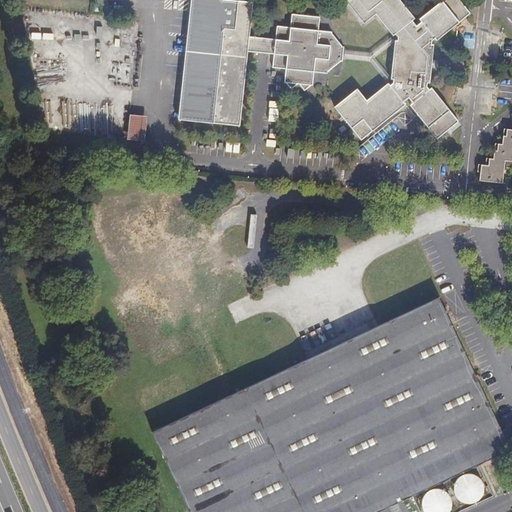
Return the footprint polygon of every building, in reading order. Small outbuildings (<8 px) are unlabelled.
[(207,0),(190,0),(179,118),(196,120),(207,0)] [(253,1),(241,0),(207,0),(196,120),(240,124),(248,51),(273,54),(272,67),(285,68),(284,80),(291,89),(299,83),(303,90),(306,90),(313,84),(314,72),(327,73),(342,61),(342,59),(343,49),(331,31),(318,30),(320,16),(292,13),(290,28),(277,26),(276,39),(250,36),(253,1)] [(399,0),(346,0),(346,1),(364,23),(375,14),(392,35),(394,34),(397,38),(394,41),(390,76),(392,84),(387,83),(367,100),(357,89),(335,106),(361,139),(405,104),(403,101),(407,97),(412,102),(409,104),(438,138),(458,121),(431,87),(429,89),(426,85),(429,82),(434,45),(432,43),(433,38),(438,39),(470,13),(459,0),(441,0),(419,19),(421,21),(416,25),(412,19),(414,17),(399,0)] [(371,52),(343,49),(342,59),(369,62),(387,83),(392,84),(390,76),(374,58),(394,41),(397,38),(394,34),(392,35),(371,52)] [(147,116),(130,114),(127,139),(144,141),(147,116)] [(511,127),(504,129),(503,142),(495,143),(494,156),(490,158),(487,158),(485,160),(485,164),(478,164),(477,171),(479,171),(478,180),(504,182),(504,178),(509,178),(509,168),(511,168),(511,127)] [(116,219),(161,334),(210,315),(165,200),(116,219)] [(152,431),(190,511),(375,511),(510,449),(439,297),(236,392),(230,395),(152,431)] [(468,472),(462,473),(458,476),(454,481),(453,487),(454,494),(456,498),(461,502),(466,504),(471,504),(479,501),(483,497),(485,491),(485,484),(483,479),(479,475),(474,472),(468,472)] [(435,487),(430,488),(424,493),(421,501),(422,509),(423,511),(450,511),(453,505),(452,497),(448,491),(442,488),(435,487)]
